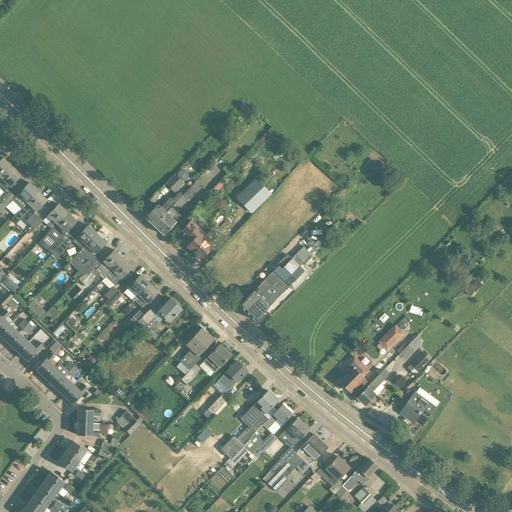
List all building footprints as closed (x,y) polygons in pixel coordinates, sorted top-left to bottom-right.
[(263,143),(268,139),(264,135),(260,140),(263,143)] [(0,179),(12,167),(2,159),(0,161),(0,179)] [(368,163),(381,175),(383,172),(379,167),(372,159),(368,163)] [(227,173),(231,169),(226,164),(222,169),(227,173)] [(0,204),(12,192),(8,188),(20,175),(12,167),(0,179),(0,204)] [(174,193),(184,183),(174,174),(165,184),(174,193)] [(255,178),(235,198),(251,214),(271,195),(255,178)] [(0,204),(0,212),(5,207),(7,205),(12,201),(21,210),(23,208),(38,192),(29,183),(17,195),(16,196),(12,192),(0,204)] [(176,202),(153,226),(163,235),(175,221),(172,218),(201,188),(195,183),(182,195),(176,202)] [(21,210),(16,214),(22,219),(31,208),(35,212),(46,200),(38,192),(23,208),(21,210)] [(182,195),(181,194),(179,192),(172,199),(176,202),(182,195)] [(153,226),(176,202),(172,199),(170,197),(160,207),(157,204),(144,218),(153,226)] [(43,220),(43,221),(47,225),(52,230),(67,213),(58,205),(47,217),(43,220)] [(31,216),(25,222),(30,226),(38,217),(34,213),(31,216)] [(52,230),(48,234),(56,242),(60,237),(68,229),(76,221),(67,213),(52,230)] [(38,217),(30,226),(34,230),(43,221),(38,217)] [(199,258),(214,242),(192,221),(182,230),(191,240),(186,247),(199,258)] [(88,226),(77,237),(86,246),(96,234),(88,226)] [(82,250),(69,263),(74,268),(79,263),(84,257),(88,261),(94,255),(95,254),(105,243),(96,234),(86,246),(82,250)] [(51,247),(48,251),(52,255),(56,250),(65,242),(60,237),(56,242),(51,247)] [(270,285),(244,311),(255,321),(317,258),(312,254),(315,251),(314,251),(322,243),(324,246),(328,241),(324,237),(319,242),(318,240),(313,245),(310,248),(313,252),(275,290),(270,285)] [(313,245),(318,240),(307,250),(303,247),(292,258),(287,254),(277,265),(278,266),(239,305),(244,311),(270,285),(275,290),(313,252),(310,248),(313,245)] [(65,242),(56,250),(60,254),(69,246),(65,242)] [(123,243),(117,248),(124,254),(129,249),(123,243)] [(82,275),(78,280),(86,287),(90,284),(99,275),(103,279),(105,277),(105,278),(108,275),(111,271),(123,259),(114,251),(103,262),(99,266),(95,270),(91,266),(82,275)] [(108,275),(105,278),(114,285),(120,279),(131,267),(123,259),(111,271),(108,275)] [(83,266),(78,271),(82,275),(91,266),(86,262),(83,266)] [(451,285),(461,275),(454,269),(445,278),(451,285)] [(129,287),(124,293),(132,301),(134,299),(137,295),(149,284),(140,276),(129,287)] [(465,291),(471,297),(483,285),(476,279),(471,284),(465,291)] [(149,284),(137,295),(146,304),(157,292),(149,284)] [(11,290),(15,294),(19,289),(16,285),(11,290)] [(105,297),(101,301),(104,304),(108,300),(117,291),(113,287),(110,289),(104,296),(105,297)] [(104,304),(102,307),(106,311),(108,308),(112,304),(121,295),(117,291),(108,300),(104,304)] [(7,292),(0,299),(0,304),(4,308),(6,305),(12,298),(13,297),(7,292)] [(143,316),(134,325),(146,335),(147,333),(155,340),(158,336),(151,330),(151,329),(146,325),(146,324),(153,317),(158,322),(162,319),(163,318),(168,323),(174,317),(181,310),(170,299),(163,307),(157,313),(155,315),(149,310),(143,316)] [(5,310),(0,316),(0,335),(9,325),(4,320),(10,315),(5,310)] [(139,311),(130,321),(131,321),(134,325),(143,316),(139,311)] [(410,320),(407,316),(403,320),(402,319),(396,325),(379,342),(387,351),(405,334),(403,332),(409,326),(407,324),(408,323),(410,320)] [(9,325),(0,335),(9,344),(18,334),(24,329),(29,323),(24,319),(14,330),(9,325)] [(29,323),(24,329),(27,332),(32,327),(29,323)] [(61,325),(53,334),(57,337),(64,329),(61,325)] [(169,330),(163,336),(165,338),(171,332),(169,330)] [(180,362),(176,367),(185,375),(195,364),(200,359),(197,356),(211,341),(199,331),(186,345),(190,350),(179,361),(180,362)] [(18,334),(9,344),(18,352),(28,343),(22,338),(18,334)] [(405,360),(414,352),(413,351),(423,342),(417,336),(407,345),(408,346),(400,354),(405,360)] [(28,343),(18,352),(28,361),(43,345),(39,341),(33,348),(28,343)] [(56,342),(49,349),(53,353),(60,346),(56,342)] [(219,345),(203,363),(213,372),(214,373),(219,368),(230,356),(219,345)] [(50,353),(36,369),(45,378),(54,368),(49,363),(52,360),(55,357),(50,353)] [(418,373),(430,361),(422,353),(409,365),(418,373)] [(352,392),(366,378),(365,377),(370,371),(354,355),(342,368),(349,375),(342,382),(352,392)] [(90,356),(85,361),(91,366),(96,361),(90,356)] [(236,362),(218,382),(221,385),(225,389),(227,391),(246,371),(236,362)] [(54,368),(45,378),(54,387),(64,377),(68,372),(73,367),(69,363),(64,368),(59,363),(57,365),(54,368)] [(185,375),(181,380),(186,385),(192,378),(200,369),(195,364),(185,375)] [(95,366),(91,370),(98,377),(102,372),(95,366)] [(73,367),(68,372),(72,376),(77,370),(73,367)] [(366,407),(378,394),(376,391),(390,376),(384,370),(357,398),(366,407)] [(64,377),(54,387),(63,395),(73,386),(64,377)] [(73,386),(63,395),(73,404),(88,389),(83,385),(78,391),(73,386)] [(233,437),(220,449),(230,458),(254,433),(262,425),(268,419),(263,415),(264,413),(265,413),(271,407),(277,401),(267,391),(256,402),(252,406),(247,411),(257,421),(250,428),(248,427),(236,440),(233,437)] [(423,425),(437,406),(417,391),(413,396),(401,413),(407,418),(409,416),(423,425)] [(224,393),(207,410),(213,415),(226,402),(228,399),(230,398),(224,393)] [(268,419),(262,425),(267,430),(271,426),(276,420),(281,425),(292,414),(282,405),(276,411),(268,419)] [(140,407),(135,413),(139,417),(142,420),(147,414),(140,407)] [(78,410),(78,423),(91,423),(92,416),(100,416),(100,411),(78,410)] [(203,415),(209,420),(213,415),(207,410),(203,415)] [(126,412),(121,417),(130,426),(136,421),(134,419),(129,414),(126,411),(126,412)] [(286,429),(283,433),(295,444),(308,430),(296,419),(286,429)] [(130,426),(125,431),(129,435),(140,425),(139,424),(136,421),(130,426)] [(78,423),(77,436),(99,436),(99,434),(99,431),(91,430),(91,423),(78,423)] [(254,433),(230,458),(235,464),(236,464),(247,452),(248,451),(257,459),(277,438),(272,434),(271,433),(271,434),(263,442),(254,433)] [(275,475),(267,484),(276,492),(288,480),(286,478),(295,468),(302,474),(309,466),(316,460),(328,448),(314,435),(296,453),(275,475)] [(102,442),(100,448),(114,453),(118,441),(112,438),(110,444),(102,442)] [(73,442),(65,452),(78,462),(83,465),(87,459),(90,455),(86,451),(73,442)] [(280,459),(269,470),(270,471),(275,475),(296,453),(291,449),(289,447),(279,458),(280,459)] [(100,448),(98,455),(110,459),(112,453),(100,448)] [(65,452),(58,463),(71,472),(78,462),(65,452)] [(90,455),(87,459),(93,463),(96,459),(90,455)] [(337,457),(325,469),(337,480),(348,468),(337,457)] [(230,458),(226,462),(232,468),(236,464),(235,464),(230,458)] [(342,485),(341,486),(346,491),(347,492),(347,491),(352,486),(357,481),(362,486),(369,479),(367,478),(376,468),(367,459),(365,460),(357,469),(342,485)] [(79,471),(75,476),(81,480),(84,475),(85,475),(79,471)] [(270,471),(263,479),(267,484),(275,475),(270,471)] [(51,472),(43,483),(56,493),(64,482),(51,472)] [(313,474),(310,478),(315,482),(320,477),(316,472),(313,474)] [(331,487),(328,490),(333,495),(334,494),(337,491),(341,486),(342,485),(337,481),(331,487)] [(43,483),(35,493),(48,503),(56,493),(43,483)] [(69,485),(65,490),(66,490),(71,494),(74,490),(74,489),(69,485)] [(35,493),(28,503),(39,511),(41,511),(48,503),(35,493)] [(361,504),(358,506),(363,511),(364,511),(376,502),(371,496),(368,493),(366,495),(359,501),(361,504)] [(382,497),(378,502),(382,506),(386,501),(382,497)] [(56,501),(53,506),(59,510),(62,505),(56,501)] [(39,511),(28,503),(21,511),(39,511)]
